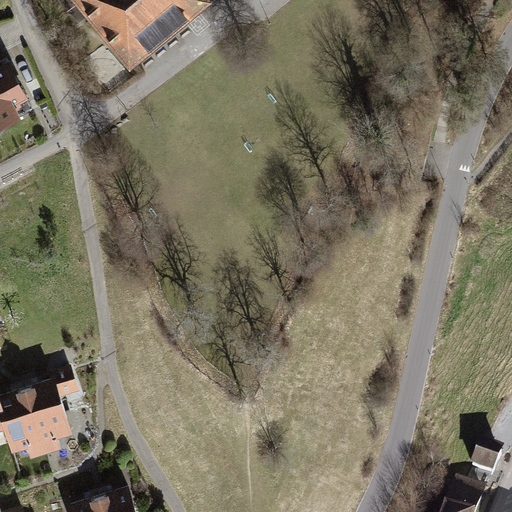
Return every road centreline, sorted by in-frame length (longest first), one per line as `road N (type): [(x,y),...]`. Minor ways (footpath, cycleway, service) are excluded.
road 1 (track): [(20,0),(81,130),(108,350),(127,415),(178,511)]
road 2 (residential): [(369,511),(397,451),(464,165),(511,45)]
road 3 (residential): [(274,0),(225,21),(105,115),(0,173)]
